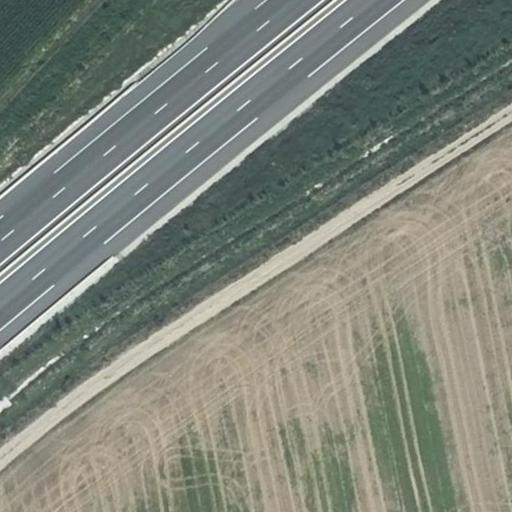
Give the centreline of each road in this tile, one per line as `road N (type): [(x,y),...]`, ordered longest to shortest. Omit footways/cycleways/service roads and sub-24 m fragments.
road 1 (track): [(511,114),(93,383),(0,463)]
road 2 (motorway): [(0,302),(368,0)]
road 3 (motorway): [(290,0),(0,235)]
